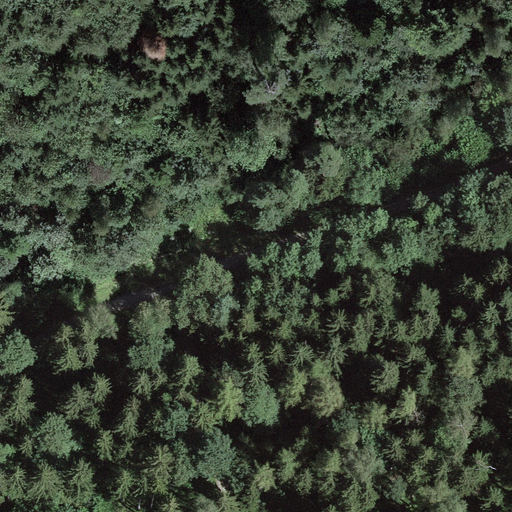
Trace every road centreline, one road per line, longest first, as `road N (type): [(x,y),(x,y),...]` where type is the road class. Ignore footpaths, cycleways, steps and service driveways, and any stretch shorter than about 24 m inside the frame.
road 1 (track): [(0,356),(46,330),(511,163)]
road 2 (track): [(231,511),(187,280)]
